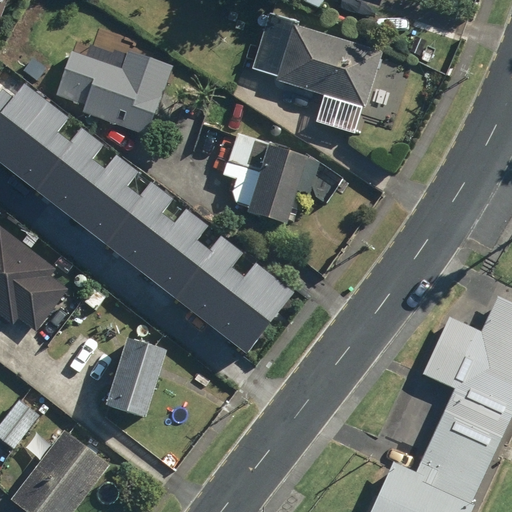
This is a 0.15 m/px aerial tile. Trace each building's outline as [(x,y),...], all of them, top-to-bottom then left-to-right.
[(0,0),(0,38),(16,0),(0,0)] [(386,53),(276,14),(255,72),(366,111),(386,53)] [(85,108),(82,118),(156,138),(177,64),(130,52),(126,68),(71,53),(58,101),(85,108)] [(132,172),(1,53),(0,53),(0,153),(218,323),(261,253),(236,220),(220,241),(202,229),(213,211),(196,196),(180,211),(132,172)] [(230,105),(206,100),(201,126),(225,130),(230,105)] [(254,208),(252,215),(296,228),(316,158),(238,135),(225,178),(241,182),(235,202),(254,208)] [(60,271),(0,222),(0,312),(15,326),(21,318),(39,333),(74,292),(55,277),(60,271)] [(477,511),(511,436),(511,299),(498,293),(481,332),(450,318),(424,377),(459,393),(420,480),(399,471),(380,511),(477,511)] [(172,352),(128,339),(109,404),(152,417),(172,352)] [(42,416),(20,398),(0,422),(0,435),(15,448),(42,416)] [(80,511),(114,463),(65,429),(15,502),(29,511),(80,511)]
